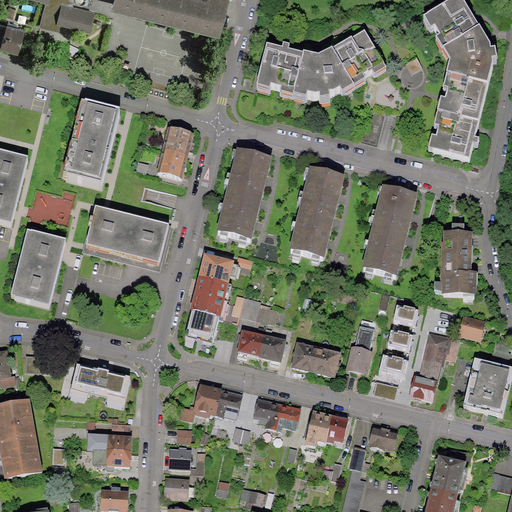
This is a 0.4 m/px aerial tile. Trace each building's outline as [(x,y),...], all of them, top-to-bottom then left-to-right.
[(45,1),(40,26),(59,30),(60,24),(56,23),(61,1),(74,4),(74,0),(49,0),(49,2),(45,1)] [(220,33),(228,0),(113,0),(112,6),(220,33)] [(464,0),(463,0),(427,22),(447,55),(485,32),(464,0)] [(91,32),(97,10),(74,4),(61,1),(56,23),(60,24),(91,32)] [(25,30),(0,23),(0,46),(19,52),(25,30)] [(455,66),(451,79),(493,90),(499,68),(498,55),(485,32),(447,55),(455,66)] [(390,72),(368,36),(337,55),(358,92),(390,72)] [(307,59),(270,50),(260,91),(297,101),(307,59)] [(334,104),(358,92),(337,55),(324,63),(307,59),(297,101),(309,104),(324,105),(334,104)] [(441,115),(483,126),(493,90),(451,79),(441,115)] [(122,117),(84,107),(66,182),(104,191),(122,117)] [(431,153),(472,164),(483,126),(441,115),(431,153)] [(195,137),(170,130),(158,177),(183,183),(195,137)] [(275,163),(239,154),(218,235),(253,244),(275,163)] [(28,162),(0,155),(0,225),(12,228),(28,162)] [(347,180),(311,171),(291,254),(326,263),(347,180)] [(421,198),(384,190),(364,273),(400,282),(421,198)] [(171,227),(94,209),(83,254),(160,272),(171,227)] [(472,231),(444,230),(443,242),(441,242),(441,270),(472,270),(472,231)] [(66,244),(29,234),(12,300),(49,310),(66,244)] [(236,265),(205,258),(200,281),(231,289),(236,265)] [(253,262),(238,258),(236,265),(252,269),(253,262)] [(477,271),(472,270),(441,270),(441,281),(434,281),(434,289),(442,291),(442,294),(476,293),(477,271)] [(192,315),(222,323),(231,289),(200,281),(192,315)] [(418,314),(397,309),(393,329),(414,333),(418,314)] [(187,336),(217,343),(222,323),(192,315),(187,336)] [(486,321),(463,315),(458,336),(481,342),(486,321)] [(461,339),(430,331),(419,376),(438,381),(440,381),(445,360),(455,363),(461,339)] [(266,337),(244,332),(238,354),(261,359),(266,337)] [(412,339),(391,334),(387,354),(408,358),(412,339)] [(261,359),(283,364),(288,342),(266,337),(261,359)] [(342,354),(299,343),(293,369),(336,380),(342,354)] [(374,352),(352,347),(346,371),(368,376),(374,352)] [(8,353),(0,354),(0,381),(0,382),(1,390),(17,388),(15,377),(12,378),(8,353)] [(68,360),(26,357),(25,374),(50,377),(51,373),(65,375),(68,360)] [(409,363),(384,357),(379,379),(404,385),(409,363)] [(511,368),(478,360),(467,408),(507,417),(511,395),(511,368)] [(128,379),(76,367),(65,420),(119,423),(128,379)] [(416,375),(410,398),(433,403),(438,381),(419,376),(416,375)] [(399,390),(376,385),(374,397),(396,402),(399,390)] [(224,391),(200,386),(195,410),(194,412),(211,416),(218,417),(224,391)] [(239,422),(245,396),(224,391),(218,417),(239,422)] [(280,404),(259,399),(254,421),(275,426),(280,404)] [(31,401),(0,406),(0,453),(5,482),(44,475),(31,401)] [(297,433),(303,410),(280,404),(275,426),(274,432),(283,434),(284,430),(297,433)] [(195,410),(182,407),(179,421),(194,424),(195,416),(210,419),(211,416),(194,412),(195,410)] [(335,417),(313,412),(306,445),(327,450),(329,443),(335,417)] [(344,446),(350,420),(335,417),(329,443),(344,446)] [(131,426),(112,425),(112,436),(130,437),(131,426)] [(400,433),(375,426),(369,448),(395,454),(400,433)] [(250,432),(236,428),(232,441),(247,445),(250,432)] [(192,430),(178,430),(177,444),(191,445),(192,430)] [(209,435),(203,433),(200,443),(206,446),(209,435)] [(108,437),(88,436),(87,453),(94,453),(93,466),(106,467),(107,453),(108,437)] [(132,439),(108,437),(107,453),(131,455),(132,439)] [(297,450),(289,448),(287,462),(294,463),(297,450)] [(366,451),(354,449),(350,469),(353,470),(343,511),(359,511),(366,483),(359,481),(366,451)] [(192,452),(171,451),(169,471),(191,473),(192,452)] [(130,470),(131,455),(107,453),(106,467),(106,469),(130,470)] [(190,485),(204,486),(206,455),(198,454),(197,473),(191,473),(190,481),(190,485)] [(469,464),(442,457),(433,491),(461,497),(469,464)] [(342,466),(335,464),(331,482),(338,484),(342,466)] [(488,490),(511,495),(511,492),(511,478),(492,474),(488,490)] [(190,481),(166,480),(165,502),(189,503),(190,485),(190,481)] [(128,511),(130,493),(102,491),(101,511),(102,511),(128,511)] [(428,511),(458,511),(461,497),(433,491),(428,511)] [(79,511),(79,503),(68,504),(69,511),(79,511)]
